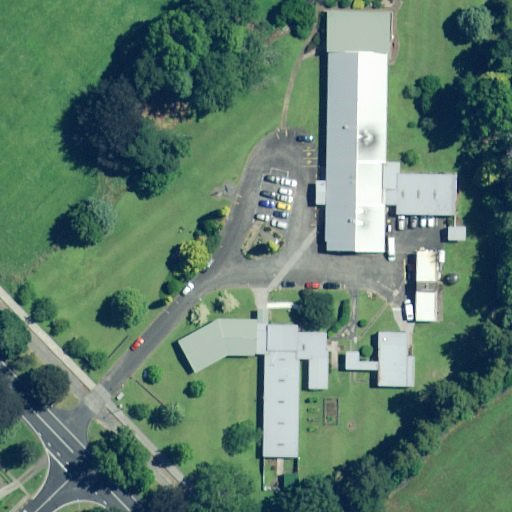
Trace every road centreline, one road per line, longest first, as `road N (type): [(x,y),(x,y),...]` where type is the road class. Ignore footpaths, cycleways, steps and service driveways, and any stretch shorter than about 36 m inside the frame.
road 1 (unknown): [(219,274),(263,155)]
road 2 (tertiary): [(0,377),(84,466)]
